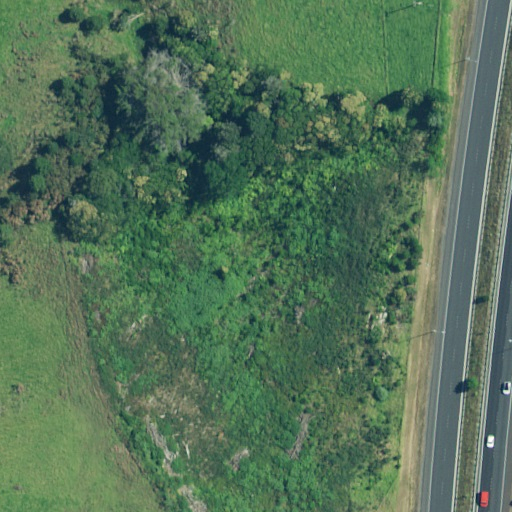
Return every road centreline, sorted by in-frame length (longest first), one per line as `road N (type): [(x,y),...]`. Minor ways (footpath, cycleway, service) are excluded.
road 1 (motorway): [(439,511),(452,343),(499,0)]
road 2 (motorway): [(511,269),(488,511)]
